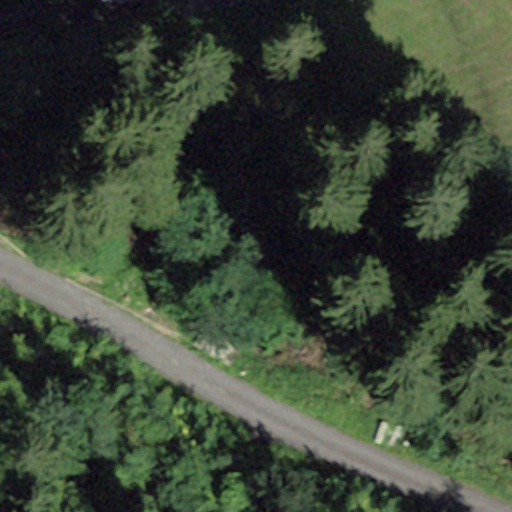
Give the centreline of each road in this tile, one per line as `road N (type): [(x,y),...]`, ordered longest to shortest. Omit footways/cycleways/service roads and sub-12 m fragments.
road 1 (residential): [(0,284),(455,511)]
road 2 (residential): [(166,0),(0,31)]
